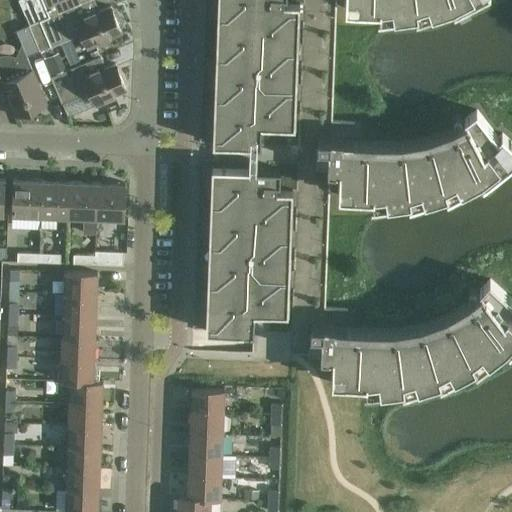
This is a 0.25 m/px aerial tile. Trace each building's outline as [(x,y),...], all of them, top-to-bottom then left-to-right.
[(42,0),(44,4),(24,12),(30,25),(40,21),(49,17),(81,4),(79,0),(42,0)] [(205,0),(192,351),(336,357),(337,327),(325,326),(330,170),(343,170),(344,140),(331,140),(336,0),(205,0)] [(346,0),(347,8),(380,9),(381,19),(379,19),(379,21),(389,19),(419,15),(419,18),(417,19),(417,20),(456,8),(457,10),(454,11),(455,13),(479,0),(346,0)] [(40,21),(30,25),(40,51),(51,47),(83,34),(89,48),(111,39),(110,37),(121,32),(111,7),(100,11),(89,16),(84,2),(81,4),(49,17),(40,21)] [(28,56),(40,51),(30,25),(17,31),(23,45),(14,62),(12,61),(9,60),(7,60),(5,60),(1,60),(0,60),(0,74),(17,116),(47,104),(28,56)] [(62,104),(63,103),(91,92),(97,106),(116,98),(114,94),(126,89),(116,64),(90,74),(85,63),(51,77),(62,104)] [(511,142),(503,134),(499,138),(478,111),(465,120),(469,126),(458,132),(431,142),(404,148),(376,148),(365,148),(344,147),(344,139),(338,139),(332,139),(319,138),(319,148),(320,148),(320,166),(329,166),(328,170),(330,170),(336,170),(341,170),(340,195),(373,196),(374,205),(372,206),(372,207),(396,204),(412,202),(413,204),(410,205),(411,207),(449,195),(450,197),(448,198),(448,200),(484,181),(485,183),(483,184),(484,186),(511,164),(511,142)] [(41,216),(42,181),(14,180),(12,215),(41,216)] [(69,217),(70,182),(42,181),(41,216),(41,228),(58,229),(58,217),(69,217)] [(96,234),(97,218),(98,183),(70,182),(69,217),(84,217),(83,233),(96,234)] [(127,184),(98,183),(97,218),(125,219),(127,184)] [(124,265),(124,252),(96,251),(95,256),(95,264),(124,265)] [(39,262),(40,253),(18,253),(18,261),(39,262)] [(61,254),(40,253),(39,262),(61,263),(61,254)] [(95,264),(95,256),(74,255),(74,263),(95,264)] [(20,281),(20,269),(11,269),(10,280),(20,281)] [(66,271),(65,293),(97,294),(98,272),(66,271)] [(511,299),(491,280),(480,291),(485,297),(475,305),(451,319),(425,329),(397,334),(369,335),(357,334),(337,333),(337,326),(330,325),(325,325),(312,325),(312,335),(313,335),(313,353),(322,353),(321,357),(329,357),(334,357),(333,381),(366,383),(367,392),(365,392),(365,394),(405,389),(406,391),(403,392),(404,393),(442,381),(443,383),(441,385),(441,386),(477,367),(478,370),(476,371),(477,372),(509,348),(511,350),(509,352),(510,353),(511,350),(511,299)] [(96,316),(97,294),(65,293),(64,315),(96,316)] [(9,302),(9,313),(19,313),(19,303),(9,302)] [(18,325),(19,313),(9,313),(9,324),(18,325)] [(95,338),(96,316),(64,315),(63,337),(95,338)] [(95,360),(95,338),(63,337),(62,359),(95,360)] [(17,357),(17,346),(8,346),(7,357),(17,357)] [(17,368),(17,357),(7,357),(7,368),(17,368)] [(94,381),(95,360),(62,359),(61,381),(71,381),(94,382),(94,381)] [(103,381),(94,381),(94,382),(71,381),(70,403),(103,404),(103,381)] [(193,388),(192,410),(224,411),(225,390),(193,388)] [(6,389),(6,400),(15,401),(16,390),(6,389)] [(15,412),(15,401),(6,400),(5,411),(15,412)] [(102,426),(103,404),(70,403),(69,424),(102,426)] [(282,414),(282,403),(272,403),(272,413),(282,414)] [(223,433),(224,411),(192,410),(191,432),(223,433)] [(281,425),(282,414),(272,413),(272,425),(281,425)] [(101,447),(102,426),(69,424),(69,446),(101,447)] [(222,455),(223,433),(191,432),(190,454),(222,455)] [(5,433),(4,444),(14,444),(14,433),(5,433)] [(13,455),(14,444),(4,444),(4,455),(13,455)] [(100,469),(101,447),(69,446),(68,468),(100,469)] [(280,457),(280,446),(271,446),(270,457),(280,457)] [(222,477),(222,455),(190,454),(189,476),(222,477)] [(280,468),(280,457),(270,457),(270,468),(280,468)] [(99,491),(100,469),(68,468),(67,490),(99,491)] [(12,488),(13,476),(3,476),(3,487),(12,488)] [(221,500),(222,477),(189,476),(189,496),(189,497),(211,498),(211,499),(221,500)] [(12,498),(12,488),(3,487),(2,498),(12,498)] [(278,501),(279,490),(269,489),(269,500),(278,501)] [(80,511),(98,511),(99,491),(67,490),(66,511),(80,511)] [(210,511),(211,499),(211,498),(189,497),(189,496),(179,496),(178,511),(210,511)] [(278,511),(278,501),(269,500),(268,511),(278,511)]
